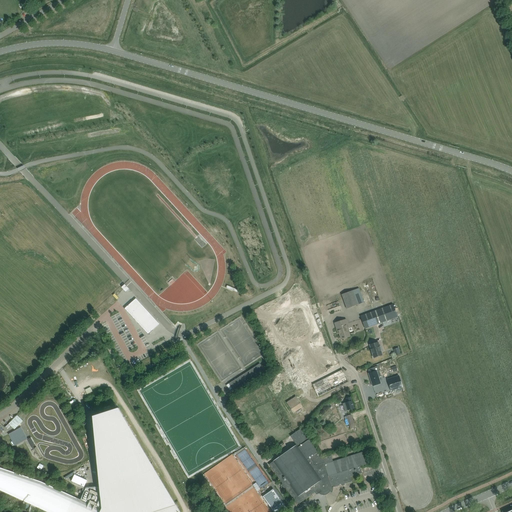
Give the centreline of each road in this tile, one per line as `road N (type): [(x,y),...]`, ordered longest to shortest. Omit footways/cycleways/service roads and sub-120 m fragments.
road 1 (secondary): [(111,51),(511,170)]
road 2 (residential): [(400,511),(355,373),(341,360),(326,319)]
road 3 (track): [(185,511),(115,390),(92,382),(76,395)]
